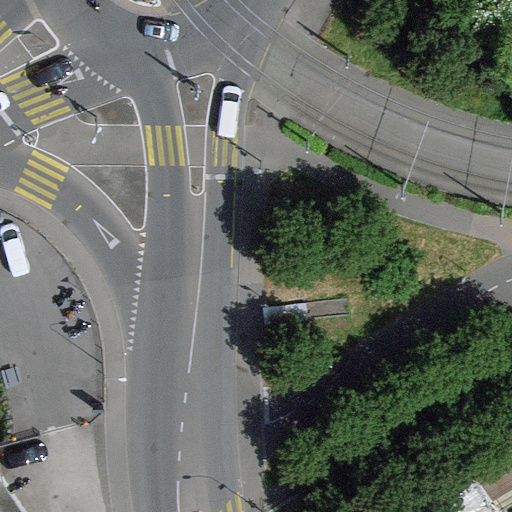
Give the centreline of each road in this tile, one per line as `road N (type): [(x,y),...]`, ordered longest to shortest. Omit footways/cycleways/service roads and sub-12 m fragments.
road 1 (residential): [(189,469),(511,287)]
road 2 (tertiary): [(195,45),(191,345)]
road 3 (tertiary): [(0,161),(92,213),(191,345)]
road 4 (tertiary): [(191,345),(189,469)]
road 5 (primary): [(86,3),(134,42),(195,45)]
